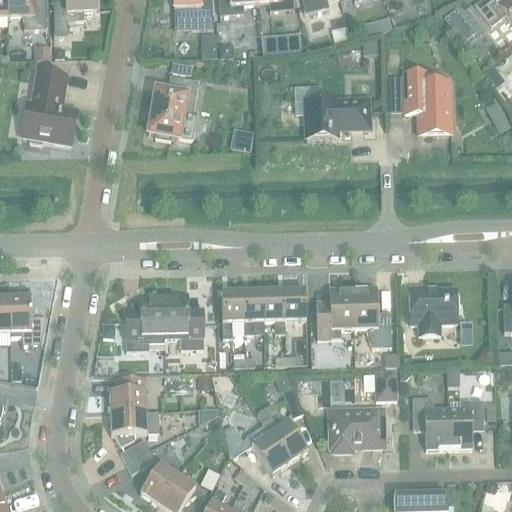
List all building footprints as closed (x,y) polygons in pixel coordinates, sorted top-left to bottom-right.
[(32,0),(6,0),(7,21),(23,21),(23,34),(45,34),(45,2),(33,2),(32,0)] [(52,5),(53,41),(67,41),(67,26),(83,25),(83,17),(95,16),(94,0),(65,0),(65,5),(52,5)] [(172,0),(174,35),(212,34),(210,0),(172,0)] [(217,0),(219,20),(243,18),(242,9),(255,8),(254,0),(217,0)] [(254,0),(255,8),(268,7),(269,16),(293,14),(292,0),(254,0)] [(300,0),(305,18),(328,12),(325,0),(300,0)] [(511,0),(486,0),(475,9),(490,29),(504,18),(511,27),(511,0)] [(463,25),(454,14),(444,23),(453,34),(463,25)] [(388,20),(380,22),(384,36),(392,33),(388,20)] [(424,45),(438,40),(431,22),(417,27),(424,45)] [(300,56),(299,37),(260,40),(261,60),(300,56)] [(215,44),(200,45),(200,57),(215,56),(215,44)] [(378,46),(362,46),(363,63),(378,62),(378,46)] [(233,62),(232,47),(218,48),(218,63),(233,62)] [(49,50),(33,51),(34,64),(50,64),(49,50)] [(64,62),(64,52),(53,52),(54,62),(64,62)] [(190,80),(192,70),(172,67),(170,77),(190,80)] [(493,70),(483,77),(495,92),(504,85),(493,70)] [(37,76),(31,107),(28,106),(22,140),(29,142),(29,146),(41,148),(42,144),(69,148),(75,115),(59,112),(60,104),(61,104),(65,81),(37,76)] [(428,77),(402,78),(403,118),(417,117),(417,139),(451,138),(449,86),(428,86),(428,77)] [(167,95),(155,93),(147,137),(155,139),(154,143),(170,145),(170,141),(178,143),(182,116),(192,118),(198,86),(169,81),(167,95)] [(334,104),(305,105),(306,142),(335,141),(335,133),(367,132),(366,105),(334,106),(334,104)] [(425,291),(408,291),(409,328),(418,328),(418,340),(439,339),(439,328),(456,327),(455,293),(425,294),(425,291)] [(376,292),(352,293),(353,333),(367,333),(367,339),(371,352),(391,351),(390,316),(377,317),(376,292)] [(353,333),(352,293),(328,293),(329,314),(315,314),(316,343),(340,343),(340,334),(353,333)] [(304,294),(283,295),(284,325),(305,325),(304,294)] [(262,295),(242,296),(242,326),(243,339),(253,339),(253,326),(263,326),(262,295)] [(283,295),(262,295),(263,326),(273,325),(274,338),(284,338),(284,325),(283,295)] [(242,296),(220,296),(222,343),(231,343),(231,326),(242,326),(242,296)] [(172,300),(163,300),(164,342),(179,342),(180,354),(203,354),(202,324),(187,324),(186,297),(172,298),(172,300)] [(164,342),(163,300),(153,300),(153,298),(138,298),(139,325),(124,326),(125,356),(148,355),(148,343),(164,342)] [(0,336),(9,337),(8,301),(0,301),(0,336)] [(29,301),(8,301),(9,337),(21,336),(21,349),(40,349),(46,321),(30,321),(29,301)] [(511,307),(502,308),(503,336),(511,335),(511,307)] [(114,328),(102,328),(102,342),(114,342),(114,328)] [(295,361),(285,361),(285,370),(306,369),(306,343),(294,343),(295,361)] [(384,358),(384,372),(398,371),(398,369),(398,358),(384,358)] [(410,358),(398,358),(398,369),(411,369),(410,358)] [(285,361),(274,361),(274,370),(285,370),(285,361)] [(233,362),(233,371),(254,371),(254,362),(233,362)] [(20,372),(10,373),(10,384),(21,384),(20,372)] [(457,378),(457,372),(445,373),(446,383),(453,383),(457,378)] [(405,383),(409,379),(409,373),(398,373),(399,383),(405,383)] [(374,376),(375,404),(396,404),(395,376),(374,376)] [(273,381),(278,396),(291,392),(286,377),(273,381)] [(198,393),(210,394),(211,379),(199,379),(198,393)] [(109,396),(109,417),(145,416),(144,395),(145,395),(145,383),(117,384),(117,395),(109,396)] [(282,396),(292,422),(303,418),(293,392),(282,396)] [(448,453),(447,413),(434,413),(430,401),(412,402),(412,432),(424,432),(425,454),(448,453)] [(447,405),(447,413),(448,453),(471,452),(471,430),(483,430),(482,404),(447,405)] [(217,421),(216,413),(207,413),(207,421),(217,421)] [(330,415),(330,452),(332,452),(332,456),(350,455),(350,451),(383,451),(382,414),(330,415)] [(158,416),(145,416),(109,417),(110,439),(114,439),(120,450),(134,443),(134,438),(159,438),(158,416)] [(262,426),(264,429),(289,467),(307,455),(287,425),(279,431),(272,419),(262,426)] [(231,429),(223,435),(228,459),(232,463),(247,453),(231,429)] [(289,467),(264,429),(247,440),(253,449),(251,450),(271,479),(289,467)] [(119,456),(130,478),(155,465),(144,443),(119,456)] [(139,497),(157,509),(177,480),(159,468),(139,497)] [(248,481),(239,474),(234,481),(242,488),(248,481)] [(177,480),(157,509),(161,511),(195,511),(205,497),(195,490),(194,492),(177,480)] [(256,487),(248,481),(242,488),(251,494),(256,487)] [(485,495),(494,497),(496,487),(487,485),(485,495)] [(206,511),(222,511),(219,510),(225,498),(216,493),(206,511)] [(446,511),(446,497),(393,499),(393,511),(446,511)] [(288,511),(273,500),(268,507),(273,511),(288,511)] [(230,511),(241,511),(244,508),(235,503),(230,511)]
